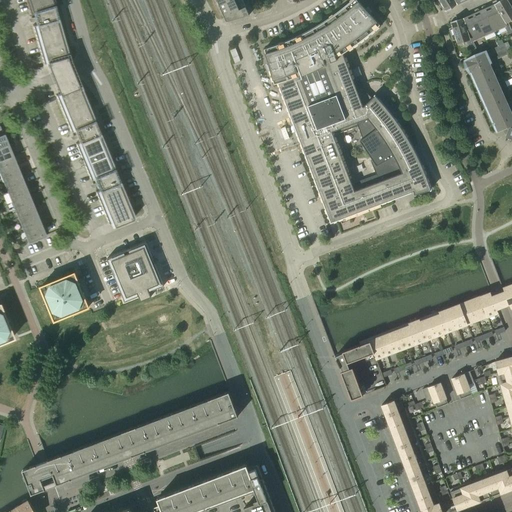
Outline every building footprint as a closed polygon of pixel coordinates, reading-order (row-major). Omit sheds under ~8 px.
[(25,0),(30,15),(34,14),(36,25),(56,19),(53,8),(57,6),(54,0),(25,0)] [(212,0),(221,19),(225,17),(225,21),(249,15),(246,6),(243,8),(239,0),(212,0)] [(362,88),(359,85),(357,82),(355,78),(354,75),(352,72),(351,68),(351,65),(350,61),(350,62),(346,62),(343,53),(349,49),(359,42),(370,33),(380,25),(357,0),(352,0),(339,11),(322,23),(303,34),(284,42),(264,49),(274,84),(279,83),(287,105),(287,106),(287,107),(287,108),(287,110),(288,111),(288,113),(289,114),(290,116),(291,117),(292,118),(331,222),(392,199),(393,199),(395,199),(396,199),(398,198),(399,198),(401,197),(402,197),(403,196),(404,195),(405,194),(413,191),(415,195),(431,190),(428,182),(426,177),(421,164),(401,128),(392,116),(381,101),(373,93),(370,96),(365,92),(362,88)] [(433,0),(437,6),(442,4),(445,9),(455,2),(454,2),(453,0),(433,0)] [(506,30),(510,28),(508,22),(511,19),(511,9),(506,0),(496,6),(496,7),(497,6),(506,23),(505,23),(506,26),(505,27),(506,30)] [(497,6),(496,7),(485,12),(494,31),(505,27),(506,26),(505,23),(506,23),(497,6)] [(485,12),(475,16),(484,36),(494,31),(485,12)] [(475,16),(464,21),(463,21),(469,39),(470,39),(471,42),(473,41),(484,36),(475,16)] [(56,19),(36,25),(33,25),(44,64),(47,63),(48,67),(68,62),(67,57),(70,56),(59,18),(56,19)] [(467,40),(470,46),(474,44),(473,41),(471,42),(470,39),(469,39),(463,21),(464,21),(463,21),(452,24),(453,27),(449,28),(453,41),(457,40),(458,43),(467,40)] [(508,54),(507,51),(504,44),(485,52),(466,61),(470,72),(471,71),(497,131),(503,128),(505,133),(507,134),(506,137),(507,137),(507,136),(511,138),(511,120),(487,64),(508,54)] [(240,60),(236,48),(230,51),(234,63),(240,60)] [(72,72),(68,62),(48,67),(49,68),(51,74),(53,78),(57,90),(76,82),(72,72)] [(74,131),(79,142),(98,134),(93,123),(97,122),(94,115),(81,85),(78,86),(76,82),(57,90),(59,94),(56,95),(68,126),(71,132),(74,131)] [(98,134),(79,142),(76,143),(91,180),(94,179),(113,171),(116,170),(101,133),(98,134)] [(0,160),(12,155),(8,145),(0,148),(0,160)] [(0,171),(16,165),(12,155),(0,160),(0,171)] [(16,165),(0,171),(0,174),(3,182),(20,175),(16,165)] [(118,182),(113,171),(94,179),(99,190),(95,191),(109,224),(112,222),(114,227),(133,219),(131,215),(134,213),(121,181),(118,182)] [(20,175),(3,182),(7,192),(24,185),(20,175)] [(28,195),(24,185),(7,192),(11,202),(28,195)] [(32,205),(28,195),(11,202),(16,212),(32,205)] [(36,215),(32,205),(16,212),(20,222),(36,215)] [(40,225),(36,215),(20,222),(24,232),(40,225)] [(45,236),(40,225),(24,232),(28,242),(45,236)] [(150,291),(164,285),(146,242),(107,258),(125,301),(139,296),(141,300),(151,296),(150,291)] [(41,286),(55,320),(89,306),(75,272),(62,277),(64,280),(55,284),(53,281),(41,286)] [(503,306),(509,303),(511,309),(511,284),(503,288),(505,292),(498,294),(503,306)] [(498,294),(492,296),(491,293),(480,297),(487,316),(498,312),(497,308),(503,306),(498,294)] [(480,297),(470,300),(477,320),(487,316),(480,297)] [(470,300),(460,304),(467,324),(477,320),(470,300)] [(460,304),(450,308),(457,327),(467,324),(460,304)] [(0,342),(13,338),(0,307),(0,342)] [(450,308),(440,312),(447,331),(457,327),(450,308)] [(440,312),(429,316),(437,335),(447,331),(440,312)] [(429,316),(419,320),(427,339),(437,335),(429,316)] [(419,320),(409,323),(417,343),(427,339),(419,320)] [(409,323),(399,327),(406,346),(417,343),(409,323)] [(399,327),(389,331),(396,350),(406,346),(399,327)] [(389,331),(379,335),(386,354),(396,350),(389,331)] [(373,353),(376,358),(386,354),(379,335),(369,339),(373,348),(374,352),(373,353)] [(343,352),(335,356),(342,371),(341,371),(347,389),(359,384),(352,367),(349,368),(347,363),(373,353),(374,352),(373,348),(369,339),(360,342),(361,344),(342,351),(343,352)] [(496,373),(511,368),(511,356),(495,361),(498,372),(496,373)] [(511,368),(496,373),(499,384),(511,380),(511,368)] [(452,378),(460,399),(472,395),(468,385),(474,382),(470,371),(452,378)] [(511,380),(499,384),(502,395),(511,392),(511,380)] [(426,400),(433,398),(436,408),(448,404),(440,382),(422,389),(426,400)] [(41,463),(36,464),(23,469),(32,494),(45,489),(45,487),(49,486),(57,483),(57,484),(238,416),(229,391),(48,460),(41,463)] [(504,395),(507,406),(511,404),(511,392),(502,395),(502,396),(504,395)] [(382,404),(386,415),(406,408),(406,407),(404,408),(400,397),(382,404)] [(386,415),(390,426),(410,418),(406,408),(386,415)] [(390,426),(394,436),(414,429),(410,418),(390,426)] [(394,436),(398,447),(418,440),(414,429),(394,436)] [(398,447),(402,458),(422,450),(418,440),(398,447)] [(402,458),(406,469),(426,461),(422,450),(402,458)] [(275,511),(256,460),(208,478),(153,500),(144,503),(140,504),(130,508),(118,511),(275,511)] [(406,469),(410,479),(430,472),(426,461),(406,469)] [(511,486),(505,468),(494,472),(501,492),(511,488),(511,486)] [(410,479),(414,490),(434,482),(430,472),(410,479)] [(494,472),(483,477),(490,497),(501,492),(494,472)] [(483,477),(472,481),(479,501),(490,497),(483,477)] [(472,481),(461,485),(468,505),(479,501),(472,481)] [(414,490),(418,500),(436,493),(432,484),(434,483),(434,482),(414,490)] [(468,505),(461,485),(449,489),(457,509),(468,505)] [(418,500),(422,510),(442,502),(439,503),(436,493),(418,500)] [(35,511),(29,501),(20,506),(23,511),(35,511)] [(445,511),(442,502),(422,510),(422,511),(445,511)]
